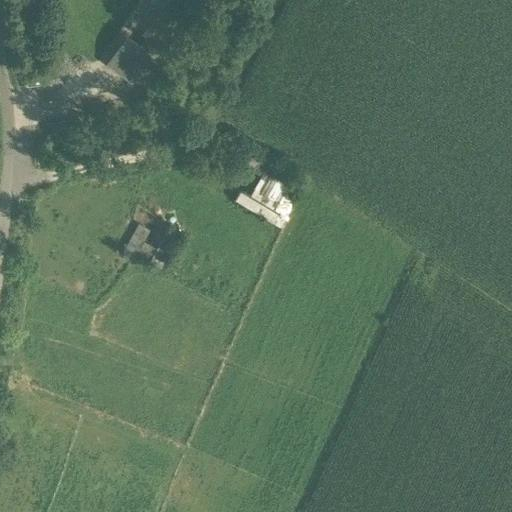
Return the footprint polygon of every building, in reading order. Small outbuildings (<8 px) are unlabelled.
[(143,0),(100,58),(108,65),(127,40),(140,50),(147,42),(142,38),(171,0),(143,0)] [(140,50),(127,40),(108,65),(131,81),(149,57),(140,50)] [(39,74),(24,76),(26,87),(40,85),(39,74)] [(306,180),(237,139),(226,158),(260,179),(250,195),(285,216),(306,180)] [(122,249),(133,257),(150,233),(139,225),(122,249)]
